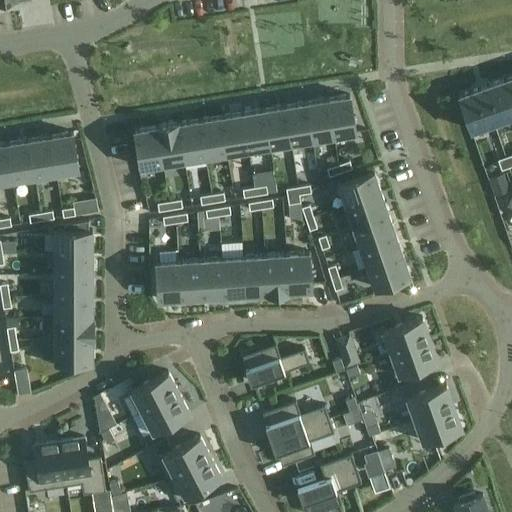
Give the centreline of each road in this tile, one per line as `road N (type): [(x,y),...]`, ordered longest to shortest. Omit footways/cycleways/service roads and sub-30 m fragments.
road 1 (residential): [(117,344),(111,202),(65,37)]
road 2 (residential): [(187,336),(333,322),(407,305),(471,276)]
road 3 (residential): [(391,0),(392,86),(451,248),(471,276)]
road 4 (residential): [(501,321),(504,384),(486,424),(383,511)]
road 5 (residential): [(187,336),(264,511)]
road 6 (residential): [(0,419),(83,382),(117,344)]
